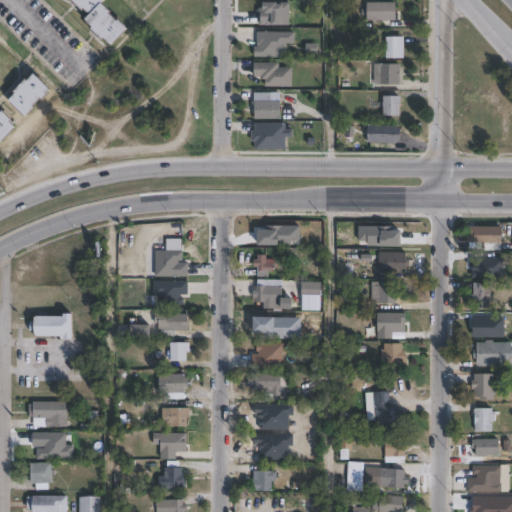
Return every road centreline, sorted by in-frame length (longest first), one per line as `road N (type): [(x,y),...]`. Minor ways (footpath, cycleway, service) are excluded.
road 1 (secondary): [(0,245),(118,201),(511,198)]
road 2 (secondary): [(511,164),(166,167),(86,179),(0,209)]
road 3 (residential): [(220,511),(222,197)]
road 4 (residential): [(441,511),(445,198)]
road 5 (residential): [(445,198),(439,0)]
road 6 (residential): [(6,511),(10,359),(0,328)]
road 7 (residential): [(222,166),(224,0)]
